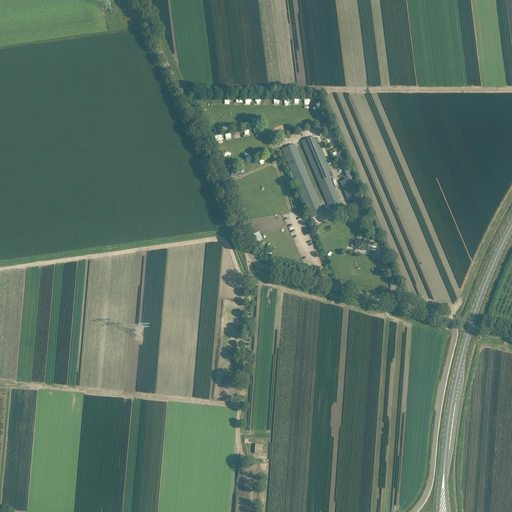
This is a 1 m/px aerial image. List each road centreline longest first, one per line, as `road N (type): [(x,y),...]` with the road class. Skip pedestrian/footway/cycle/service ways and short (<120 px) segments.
road 1 (unclassified): [(413,511),(432,471),(453,324),(256,264),(135,0)]
road 2 (secondary): [(511,225),(465,339),(443,497)]
road 3 (track): [(255,511),(239,438),(252,280),(247,251)]
